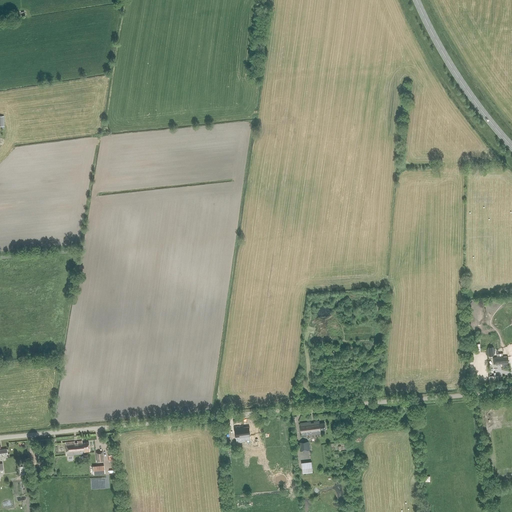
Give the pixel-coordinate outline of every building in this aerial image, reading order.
[(474,318),(467,321),(471,329),(478,326),(474,318)] [(488,347),(487,350),(487,353),(489,356),(494,356),(495,353),(495,349),(493,347),(488,347)] [(320,423),(319,420),(313,421),(314,423),(311,423),(311,422),(300,423),(302,436),(312,434),(312,433),(316,433),(316,434),(321,433),(320,430),(325,430),(324,423),(320,423)] [(250,436),(249,427),(243,427),(243,426),(234,427),(236,439),(245,438),(245,436),(250,436)] [(82,443),(82,441),(78,441),(78,442),(75,443),(75,441),(65,442),(67,455),(69,455),(69,453),(72,453),(72,455),(83,453),(90,452),(89,442),(82,443)] [(300,451),(310,450),(309,442),(299,443),(300,451)] [(97,463),(104,462),(103,452),(96,452),(97,463)] [(301,462),(302,472),(312,472),(311,461),(301,462)] [(105,473),(104,465),(93,466),(94,474),(105,473)]
